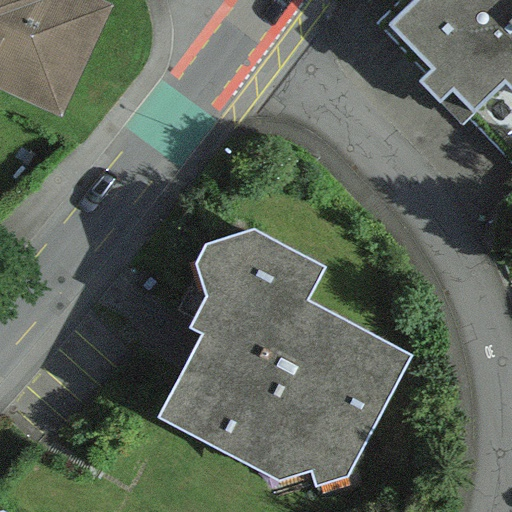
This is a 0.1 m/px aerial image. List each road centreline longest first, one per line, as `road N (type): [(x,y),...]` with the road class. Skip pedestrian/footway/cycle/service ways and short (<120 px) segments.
road 1 (residential): [(257,10),(338,77),(442,200),(479,297),(502,407),(488,511)]
road 2 (tertiary): [(257,10),(0,342)]
